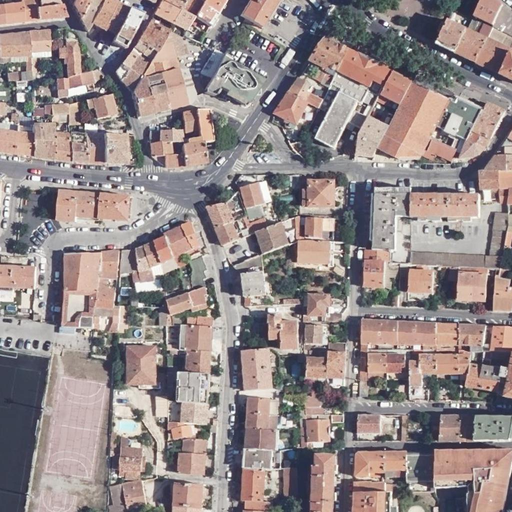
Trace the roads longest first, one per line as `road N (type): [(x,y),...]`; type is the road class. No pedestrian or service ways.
road 1 (residential): [(186,196),(220,258),(233,324),(220,511)]
road 2 (residential): [(47,319),(50,252),(134,232),(186,196)]
road 3 (secondary): [(342,0),(511,95)]
road 4 (residential): [(511,120),(467,171),(362,168)]
road 5 (residential): [(511,446),(346,445)]
road 6 (residential): [(348,405),(511,410)]
road 7 (residential): [(511,319),(352,310)]
road 8 (residential): [(352,310),(362,168)]
road 9 (tertiary): [(146,180),(13,168)]
road 10 (tertiary): [(256,117),(331,9)]
road 11 (residential): [(248,128),(213,107),(194,106),(133,123)]
